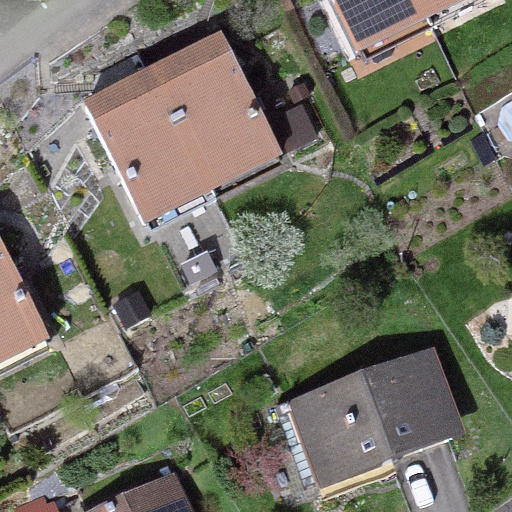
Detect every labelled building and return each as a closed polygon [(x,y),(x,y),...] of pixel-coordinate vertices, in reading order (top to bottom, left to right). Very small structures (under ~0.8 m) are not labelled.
[(422,16),(423,15),(415,0),(331,0),(356,49),(422,16)] [(415,0),(423,15),(453,0),(415,0)] [(154,77),(153,78),(207,187),(274,153),(220,43),(154,77)] [(206,187),(207,187),(153,78),(88,109),(143,219),(206,187)] [(0,357),(42,337),(0,254),(0,357)] [(443,399),(429,359),(291,409),(290,405),(274,411),(303,491),(330,481),(331,483),(451,439),(437,401),(443,399)] [(184,511),(170,481),(101,511),(184,511)]
